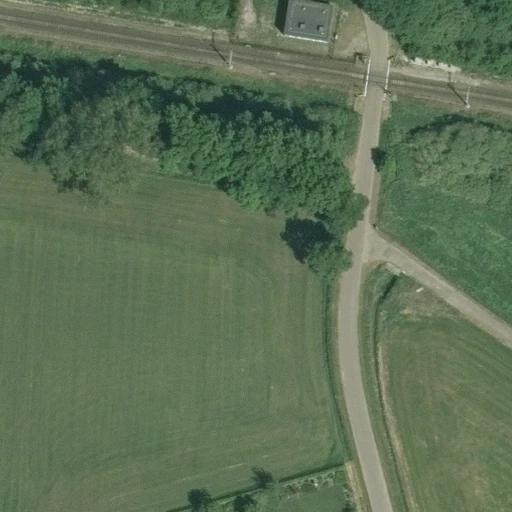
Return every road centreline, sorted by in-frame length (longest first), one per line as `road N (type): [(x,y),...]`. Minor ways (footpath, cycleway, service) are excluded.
road 1 (track): [(0,125),(240,170),(354,176)]
road 2 (unclassified): [(382,511),(347,353),(353,247)]
road 3 (unclassified): [(353,247),(379,54),(370,0)]
road 4 (unclassified): [(511,337),(390,255),(353,247)]
